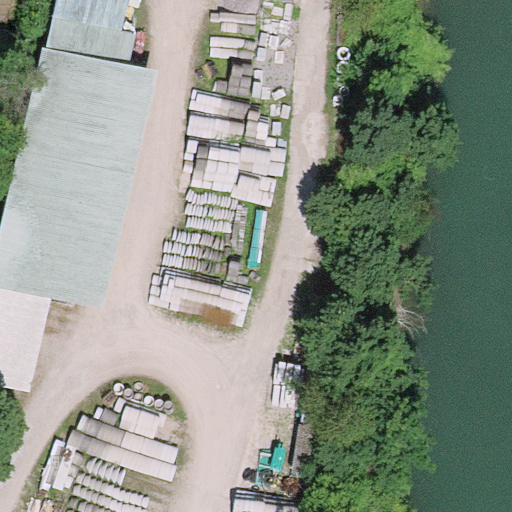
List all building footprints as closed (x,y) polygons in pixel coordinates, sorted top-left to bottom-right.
[(57,0),(55,9),(122,25),(128,0),(57,0)] [(122,25),(55,9),(47,48),(113,65),(122,25)] [(0,231),(0,279),(55,293),(113,65),(47,48),(0,231)] [(113,65),(55,293),(96,304),(151,75),(113,65)] [(55,293),(0,279),(0,374),(32,383),(55,293)]
